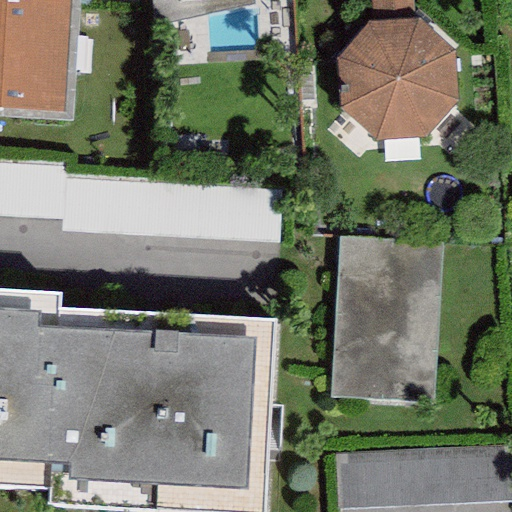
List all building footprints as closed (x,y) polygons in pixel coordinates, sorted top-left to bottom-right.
[(99,0),(0,0),(0,127),(93,132),(99,0)] [(295,0),(179,0),(181,15),(296,7),(295,0)] [(379,0),(390,9),(442,4),(445,0),(379,0)] [(435,33),(389,36),(353,72),(359,120),(398,153),(450,148),(477,113),(471,62),(435,33)] [(346,240),(343,401),(444,403),(448,242),(346,240)] [(59,287),(0,283),(0,479),(48,483),(57,301),(59,287)] [(274,312),(57,301),(48,483),(47,498),(264,509),(274,312)]
